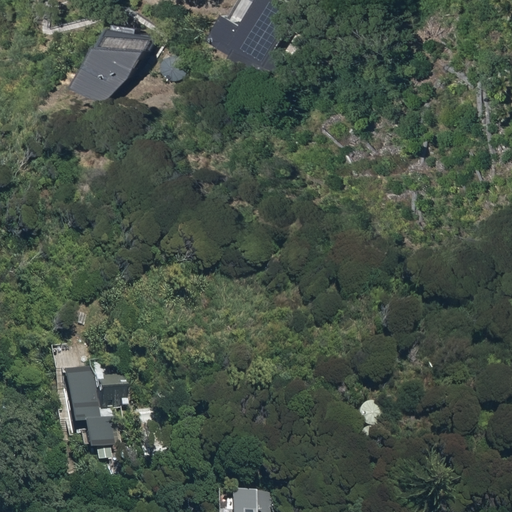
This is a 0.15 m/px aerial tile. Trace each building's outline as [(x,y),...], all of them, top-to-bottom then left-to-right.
[(260,73),(268,62),(299,16),(274,0),(254,0),(237,26),(223,16),(208,38),(260,73)] [(133,21),(93,57),(121,87),(161,51),(133,21)] [(63,373),(70,421),(81,419),(85,446),(119,442),(115,415),(106,416),(105,402),(132,399),(129,370),(93,374),(93,369),(63,373)] [(0,387),(0,420),(8,422),(12,390),(0,387)] [(382,459),(384,414),(343,412),(341,457),(382,459)] [(234,490),(233,511),(270,511),(272,491),(234,490)]
